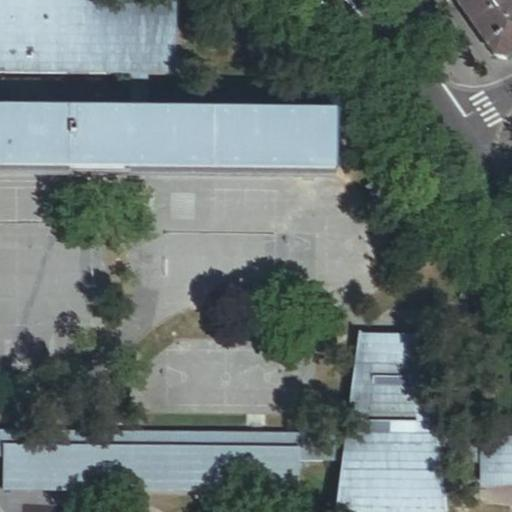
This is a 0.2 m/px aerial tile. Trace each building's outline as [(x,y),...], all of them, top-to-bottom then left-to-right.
[(511,0),(454,0),(495,57),(506,59),(511,54),(511,0)] [(0,74),(131,76),(148,77),(171,77),(172,5),(0,2),(0,74)] [(147,116),(148,77),(131,76),(130,116),(147,116)] [(130,116),(0,114),(0,172),(334,176),(335,119),(147,116),(130,116)] [(380,208),(397,197),(385,180),(368,191),(380,208)] [(357,342),(344,440),(341,464),(335,511),(445,511),(439,465),(437,440),(426,341),(357,342)] [(299,440),(3,436),(2,450),(299,454),(299,440)] [(341,464),(344,440),(299,440),(299,454),(299,464),(341,464)] [(511,440),(437,440),(439,465),(502,465),(502,468),(503,470),(504,471),(505,472),(506,473),(508,473),(511,473),(511,440)] [(299,454),(2,450),(2,460),(2,490),(299,494),(299,464),(299,454)]
